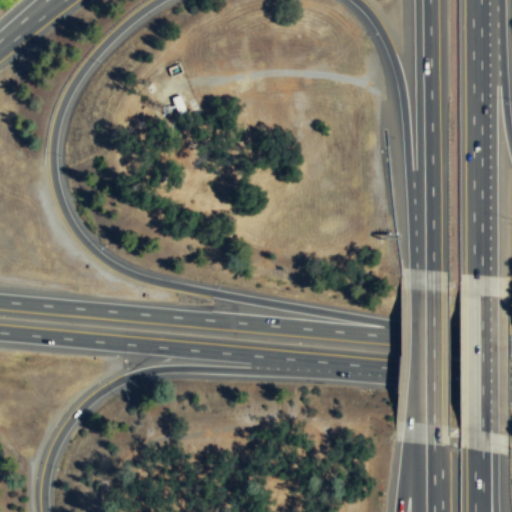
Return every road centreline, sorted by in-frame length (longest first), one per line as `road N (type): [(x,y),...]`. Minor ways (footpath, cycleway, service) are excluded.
road 1 (motorway): [(398,335),(386,322),(163,283),(116,267),(89,248),(59,199),(51,165),(58,112),(91,57),(156,0),(360,3),(398,76),(409,177),(424,223)]
road 2 (motorway): [(424,423),(399,511),(44,505),(58,438),(100,390),(148,370),(279,371),(313,363)]
road 3 (motorway): [(0,330),(456,379)]
road 4 (motorway): [(398,335),(0,300)]
road 5 (motorway): [(481,294),(483,0)]
road 6 (motorway): [(456,379),(511,397),(494,507),(493,432)]
road 7 (motorway): [(421,0),(424,223)]
road 8 (motorway): [(511,151),(502,64),(484,11)]
road 9 (motorway): [(482,430),(481,294)]
road 10 (motorway): [(424,289),(424,423)]
